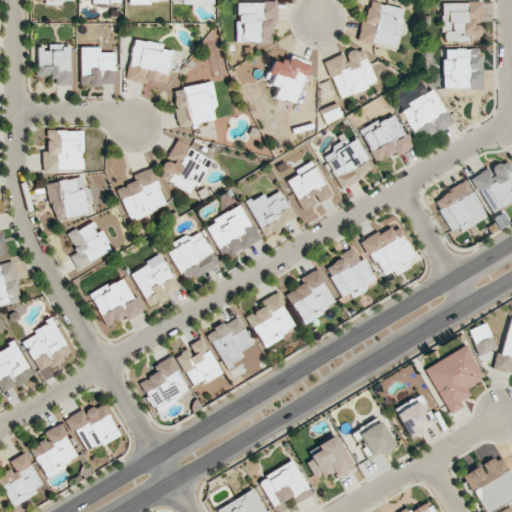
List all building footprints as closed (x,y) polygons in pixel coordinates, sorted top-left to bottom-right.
[(403,8),(370,0),(369,7),(366,7),(363,20),(361,19),(355,40),(370,44),(370,42),(395,48),(398,36),(392,35),(394,28),(391,27),(393,19),(400,21),(403,8)] [(480,2),(466,2),(466,3),(441,3),(441,15),(448,15),(448,22),(451,22),(451,28),(452,29),(453,31),(445,31),(445,32),(443,34),(444,39),(445,41),(468,41),(468,43),(477,42),(477,37),(480,33),(480,27),(477,24),(473,24),(473,22),(480,22),(480,2)] [(235,3),(275,3),(275,22),(270,22),(270,33),(268,33),(268,37),(269,37),(269,44),(252,43),(252,41),(241,41),(240,40),(240,34),(241,33),(241,22),(239,22),(237,21),(237,15),(239,14),(235,14),(235,3)] [(144,83),(124,79),(127,65),(128,65),(130,55),(129,55),(131,46),(132,46),(134,40),(146,42),(146,41),(162,44),(161,49),(172,51),(168,69),(167,69),(166,74),(157,72),(156,81),(145,79),(144,83)] [(54,85),(71,85),(71,71),(69,71),(69,48),(68,46),(62,46),(61,48),(61,51),(42,51),(42,47),(36,47),(36,65),(35,65),(35,76),(45,76),(45,75),(49,75),(49,78),(54,78),(54,85)] [(79,47),(100,46),(100,52),(115,52),(115,83),(99,83),(99,86),(89,87),(89,84),(79,84),(79,47)] [(445,50),(469,49),(469,48),(478,48),(478,55),(479,55),(480,68),(482,68),(482,89),(468,89),(468,88),(442,88),(442,75),(448,75),(448,68),(452,68),(451,60),(445,60),(445,50)] [(322,62),(339,100),(352,94),(349,88),(355,86),(354,81),(361,78),(364,84),(366,83),(369,84),(372,82),(373,81),(374,80),(362,49),(357,51),(352,50),(347,52),(345,55),(347,61),(345,62),(341,54),(322,62)] [(287,59),(307,67),(303,76),(302,76),(294,95),(283,90),(282,92),(280,93),(276,91),(275,89),(276,87),(268,84),(272,75),(266,73),(269,67),(271,60),(279,64),(281,60),(286,62),(287,59)] [(177,128),(191,125),(199,124),(199,122),(207,121),(205,109),(209,105),(204,83),(181,87),(182,89),(173,91),(174,98),(173,101),(174,106),(176,108),(173,108),(177,128)] [(423,100),(420,95),(431,88),(445,111),(446,110),(453,122),(435,133),(434,131),(418,141),(400,111),(408,106),(412,112),(420,107),(418,103),(423,100)] [(320,114),(336,107),(341,117),(324,124),(320,114)] [(404,134),(392,115),(384,120),(382,119),(378,122),(377,124),(379,126),(370,132),(368,131),(363,134),(363,136),(362,137),(376,160),(384,155),(385,157),(394,151),(396,156),(414,145),(407,132),(404,134)] [(46,130),(64,130),(64,131),(75,131),(76,132),(77,138),(75,140),(76,151),(78,151),(79,151),(79,159),(81,159),(82,169),(56,170),(56,172),(42,172),(42,166),(41,166),(41,152),(46,152),(46,140),(48,140),(48,137),(46,137),(46,130)] [(188,193),(176,186),(159,177),(162,173),(160,167),(163,162),(168,161),(169,160),(165,158),(176,138),(190,146),(189,147),(211,160),(196,186),(193,184),(188,193)] [(326,162),(336,157),(334,154),(334,151),(355,139),(368,159),(366,160),(371,168),(366,171),(363,175),(357,178),(358,180),(341,189),(326,162)] [(469,179),(488,168),(492,176),(493,175),(491,170),(492,166),(497,163),(501,164),(506,161),(511,171),(511,194),(510,191),(503,194),(505,198),(500,201),(503,207),(490,214),(469,179)] [(285,181),(297,174),(298,175),(313,166),(330,196),(319,202),(314,194),(310,196),(314,203),(302,210),(285,181)] [(116,190),(122,187),(122,188),(125,187),(124,185),(134,180),(132,175),(150,167),(159,187),(158,188),(164,203),(154,207),(154,209),(149,211),(147,211),(145,207),(135,211),(134,213),(129,216),(127,215),(116,190)] [(43,184),(65,178),(66,180),(80,176),(83,186),(88,189),(91,203),(85,204),(87,213),(55,220),(53,213),(51,210),(50,205),(51,203),(48,204),(43,184)] [(434,201),(440,198),(442,194),(446,192),(448,192),(450,192),(448,189),(464,180),(482,212),(450,231),(449,231),(438,211),(439,210),(434,201)] [(242,201),(248,197),(250,200),(262,193),(265,198),(278,191),(294,217),(281,225),(282,228),(273,234),(272,231),(263,236),(242,201)] [(204,227),(213,222),(212,219),(237,204),(250,225),(251,224),(260,239),(241,250),(240,248),(229,255),(229,253),(221,258),(204,227)] [(491,218),(501,212),(507,223),(497,229),(491,218)] [(73,247),(64,233),(75,227),(76,229),(92,219),(97,227),(93,229),(103,244),(104,243),(105,243),(108,248),(108,250),(89,262),(90,264),(77,271),(68,256),(74,252),(71,248),(73,247)] [(360,242),(377,232),(379,235),(389,229),(391,232),(397,228),(401,234),(399,235),(403,242),(405,241),(411,252),(413,256),(396,265),(393,260),(387,264),(386,267),(382,269),(381,268),(379,269),(374,261),(372,262),(360,242)] [(202,237),(191,243),(190,241),(187,240),(166,253),(179,273),(180,272),(185,280),(190,277),(194,277),(199,274),(200,272),(201,274),(218,264),(202,237)] [(337,255),(351,247),(359,259),(363,257),(369,267),(367,268),(371,274),(360,280),(361,282),(361,285),(341,297),(329,277),(330,276),(325,268),(331,265),(332,262),(337,259),(339,259),(337,255)] [(8,303),(0,305),(0,263),(12,260),(17,282),(15,283),(18,294),(16,295),(18,303),(8,305),(8,303)] [(130,274),(142,267),(148,277),(152,278),(151,276),(155,273),(155,271),(158,269),(161,270),(162,271),(166,269),(177,287),(163,295),(165,298),(158,302),(157,299),(148,305),(130,274)] [(302,284),(299,279),(317,268),(324,280),(321,281),(333,302),(326,306),(325,308),(321,311),(318,311),(317,308),(308,313),(308,316),(303,318),(300,318),(286,294),(290,291),(291,293),(295,290),(294,289),(302,284)] [(105,325),(91,300),(92,299),(92,298),(98,295),(99,295),(108,290),(107,287),(107,285),(112,282),(114,283),(121,279),(133,299),(136,298),(142,309),(127,318),(124,313),(114,319),(113,318),(109,320),(111,322),(105,325)] [(244,317),(250,314),(251,315),(255,314),(253,312),(262,306),(259,301),(276,291),(284,304),(282,305),(293,325),(285,330),(285,332),(281,334),(278,334),(277,331),(268,336),(267,339),(263,342),(260,341),(255,333),(254,334),(244,317)] [(26,350),(31,346),(30,344),(32,341),(35,340),(37,340),(38,342),(40,340),(43,341),(44,338),(37,327),(45,323),(43,321),(49,317),(56,328),(70,352),(62,357),(61,362),(56,365),(51,363),(39,371),(26,350)] [(237,359),(231,349),(232,346),(227,338),(243,328),(237,317),(223,325),(221,323),(212,328),(214,330),(205,336),(226,371),(232,367),(230,363),(237,359)] [(511,318),(506,318),(495,369),(511,372),(511,318)] [(496,348),(484,323),(466,331),(478,356),(496,348)] [(188,345),(200,338),(218,367),(202,377),(204,379),(192,386),(175,358),(181,355),(179,352),(187,348),(191,356),(194,355),(188,345)] [(6,343),(8,346),(0,351),(6,361),(6,364),(5,363),(3,363),(0,365),(0,389),(1,391),(15,383),(16,386),(24,382),(22,378),(31,373),(11,340),(6,343)] [(447,415),(462,407),(459,401),(470,396),(465,388),(482,379),(466,346),(424,367),(447,415)] [(152,366),(169,357),(176,369),(174,370),(186,390),(178,394),(178,397),(174,399),(171,399),(170,397),(161,401),(161,404),(156,407),(155,406),(153,406),(147,396),(146,396),(145,395),(138,383),(144,379),(145,380),(147,379),(146,377),(155,372),(152,366)] [(409,438),(430,425),(416,402),(395,415),(409,438)] [(102,404),(116,428),(120,435),(100,446),(99,444),(95,446),(93,446),(85,450),(73,430),(70,432),(63,420),(81,409),(84,414),(85,410),(90,407),(95,408),(102,404)] [(392,446),(380,421),(357,433),(370,457),(392,446)] [(42,432),(60,422),(67,434),(64,436),(76,455),(68,460),(67,462),(63,465),(60,464),(59,462),(50,467),(50,469),(44,472),(42,471),(37,462),(36,463),(27,448),(33,445),(34,446),(37,444),(36,442),(43,438),(45,441),(47,440),(42,432)] [(313,478),(331,469),(335,478),(352,470),(335,435),(316,444),(320,452),(304,460),(313,478)] [(8,461),(22,453),(40,484),(33,488),(32,491),(28,494),(24,492),(15,496),(14,499),(11,501),(9,500),(8,501),(0,486),(0,476),(3,475),(2,471),(9,467),(12,473),(13,472),(8,461)] [(511,479),(501,457),(494,461),(493,458),(462,473),(480,511),(484,511),(511,498),(511,479)] [(271,507),(292,495),(296,503),(311,495),(293,461),(257,480),(271,507)] [(216,511),(264,511),(252,489),(215,509),(216,511)] [(432,511),(426,500),(403,511),(432,511)]
